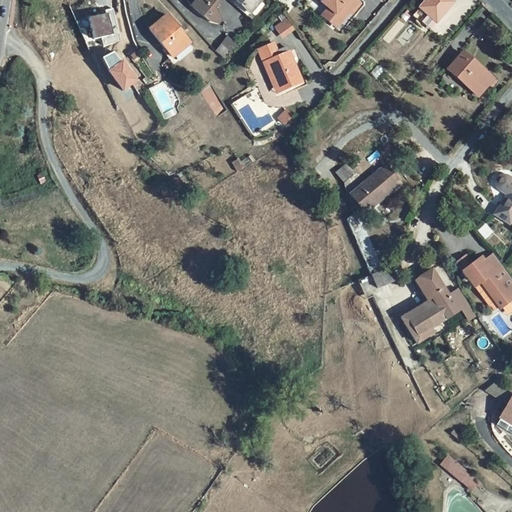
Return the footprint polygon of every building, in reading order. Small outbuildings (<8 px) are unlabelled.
[(209,23),(219,24),(223,20),(215,4),(217,0),(196,0),(193,5),(191,7),(204,18),(209,23)] [(267,7),(260,1),(250,12),(235,0),(230,0),(254,20),(256,18),(257,19),(267,7)] [(235,0),(250,12),(260,1),(260,0),(235,0)] [(311,0),(312,0),(311,0),(317,0),(329,9),(343,21),(350,12),(352,14),(361,4),(355,0),(311,0)] [(424,25),(431,31),(437,23),(436,22),(442,14),(443,15),(453,3),(449,0),(426,0),(413,16),(424,25)] [(343,21),(329,9),(323,17),(337,28),(343,21)] [(407,10),(404,14),(409,18),(412,14),(407,10)] [(444,16),(443,15),(442,14),(436,22),(437,23),(444,16)] [(172,58),(190,44),(167,16),(150,29),(172,58)] [(282,38),(294,29),(286,17),(273,26),(282,38)] [(228,37),(218,50),(224,57),(229,50),(232,52),(238,44),(228,37)] [(258,50),(263,63),(268,61),(282,92),(303,82),(290,52),(288,53),(286,48),(277,52),(274,43),(258,50)] [(226,59),(232,52),(229,50),(224,57),(226,59)] [(493,79),(463,53),(448,70),(479,96),(493,79)] [(366,212),(362,208),(351,195),(365,183),(348,163),(336,174),(344,184),(347,199),(362,216),(366,212)] [(385,166),(365,183),(351,195),(362,208),(374,198),(377,202),(400,184),(385,166)] [(497,181),(496,183),(496,185),(497,188),(498,189),(500,191),(507,195),(495,215),(509,224),(511,219),(511,180),(507,177),(506,176),(502,176),(500,177),(497,179),(497,181)] [(366,212),(377,202),(374,198),(362,208),(366,212)] [(347,220),(371,276),(382,271),(358,215),(347,220)] [(493,233),(485,224),(478,231),(486,240),(493,233)] [(482,258),(463,272),(470,282),(476,277),(500,309),(511,300),(511,278),(503,267),(494,274),(482,258)] [(395,281),(390,268),(382,271),(371,276),(377,289),(388,284),(395,281)] [(444,316),(447,314),(446,313),(458,305),(468,320),(476,315),(475,314),(458,289),(449,295),(432,270),(419,279),(420,279),(415,282),(428,302),(431,306),(424,310),(422,306),(405,317),(421,342),(424,340),(422,335),(427,332),(430,336),(434,334),(431,329),(446,319),(444,316)] [(377,289),(371,276),(358,282),(366,301),(373,297),(382,317),(389,314),(385,305),(380,299),(392,294),(388,284),(377,289)] [(428,302),(422,306),(424,310),(431,306),(428,302)] [(401,320),(417,344),(421,342),(405,317),(401,320)] [(511,394),(494,384),(486,392),(505,404),(511,394)] [(496,425),(511,434),(511,398),(498,421),(499,421),(496,425)] [(462,438),(453,431),(451,434),(460,440),(462,438)] [(442,465),(457,478),(464,470),(449,457),(442,465)] [(478,481),(464,470),(457,478),(472,489),(478,481)]
